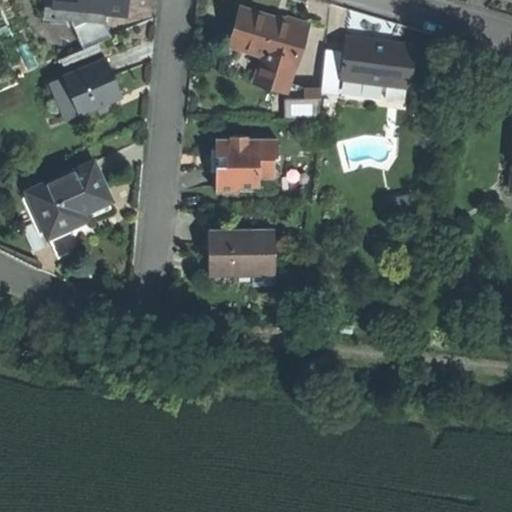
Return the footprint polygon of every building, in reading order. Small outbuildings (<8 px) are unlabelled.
[(45,0),(54,17),(75,18),(88,47),(115,35),(109,21),(110,11),(83,8),(83,0),(45,0)] [(83,0),(83,8),(110,11),(131,12),(131,0),(83,0)] [(279,18),(248,8),(243,25),(238,41),(272,52),(264,75),(292,84),(292,82),(299,62),(300,63),(313,23),(294,17),(292,22),(279,18)] [(294,16),(281,12),(279,18),(292,22),(294,17),(294,16)] [(378,47),(343,43),(338,81),(409,89),(413,51),(378,47)] [(111,56),(68,75),(84,112),(127,94),(120,77),(111,56)] [(68,75),(54,81),(70,118),(84,112),(68,75)] [(292,84),(264,75),(263,80),(291,89),(292,84)] [(324,97),(292,82),(292,84),(291,89),(282,116),(322,116),(324,97)] [(235,135),(220,135),(220,146),(216,146),(216,158),(216,168),(220,168),(220,188),(279,187),(278,152),(281,152),(281,134),(252,135),(252,132),(235,132),(235,135)] [(99,162),(33,191),(53,236),(91,220),(88,212),(116,200),(108,182),(99,162)] [(40,222),(28,228),(39,253),(51,248),(40,222)] [(279,227),(213,227),(213,249),(213,271),(280,270),(279,227)]
